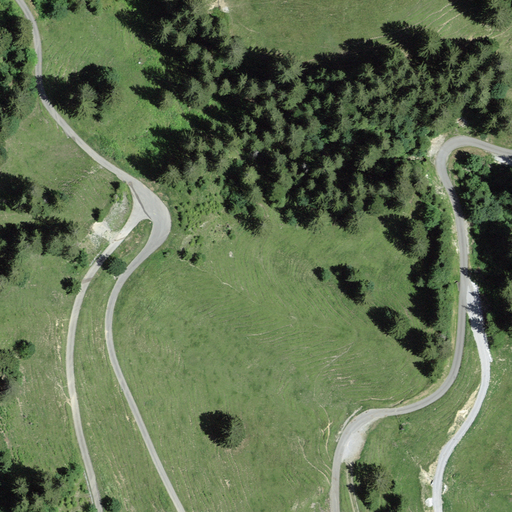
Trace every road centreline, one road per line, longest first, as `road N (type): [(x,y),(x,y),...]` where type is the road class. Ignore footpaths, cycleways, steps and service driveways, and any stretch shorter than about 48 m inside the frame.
road 1 (unclassified): [(511,153),(465,141),(443,153),(464,270),(453,374),(433,397),(374,415),(349,432),(337,455),(336,511)]
road 2 (unclassified): [(180,511),(109,335),(118,284),(159,227),(150,196)]
road 3 (unclassified): [(150,196),(88,277),(72,326),(71,386),(98,511)]
road 4 (unclassified): [(150,196),(91,151),(42,95),(38,40),(21,0)]
road 5 (track): [(438,511),(440,467),(486,375),(463,296)]
